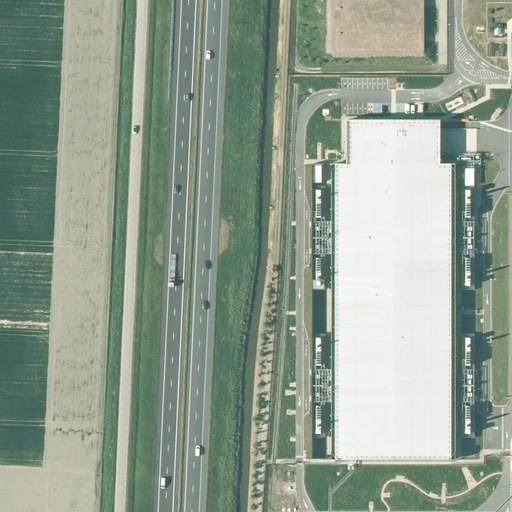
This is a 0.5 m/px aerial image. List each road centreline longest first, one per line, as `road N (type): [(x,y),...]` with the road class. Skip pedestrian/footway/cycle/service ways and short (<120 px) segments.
road 1 (motorway): [(188,0),(165,511)]
road 2 (motorway): [(192,511),(215,0)]
road 3 (unclassified): [(121,511),(143,0)]
